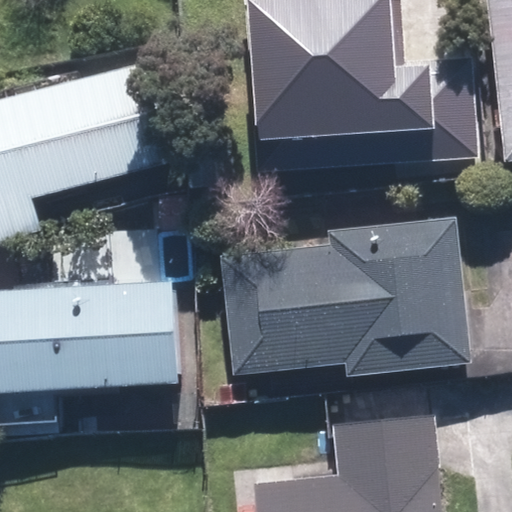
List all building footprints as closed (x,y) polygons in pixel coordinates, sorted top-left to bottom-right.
[(240,0),(254,182),(478,167),(472,66),(405,71),(399,0),(240,0)] [(511,0),(486,0),(503,169),(511,168),(511,0)] [(0,251),(43,241),(36,207),(168,173),(142,72),(0,109),(0,251)] [(216,262),(229,385),(342,373),(343,384),(468,372),(454,226),(324,237),(325,252),(216,262)] [(0,303),(0,405),(180,393),(172,290),(0,303)] [(241,385),(242,406),(268,404),(267,384),(241,385)] [(249,490),(251,511),(436,511),(429,422),(330,432),(335,483),(249,490)]
